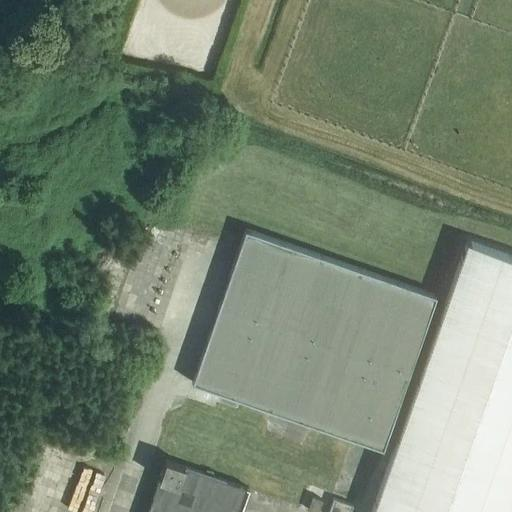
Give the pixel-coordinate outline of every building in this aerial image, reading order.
[(245,228),(192,382),(383,448),(436,294),(245,228)] [(371,511),(511,511),(511,256),(467,240),(371,511)] [(240,511),(249,488),(168,458),(148,511),(240,511)] [(318,511),(323,499),(313,496),(308,510),(314,511),(318,511)] [(350,511),(353,504),(334,497),(328,511),(350,511)]
